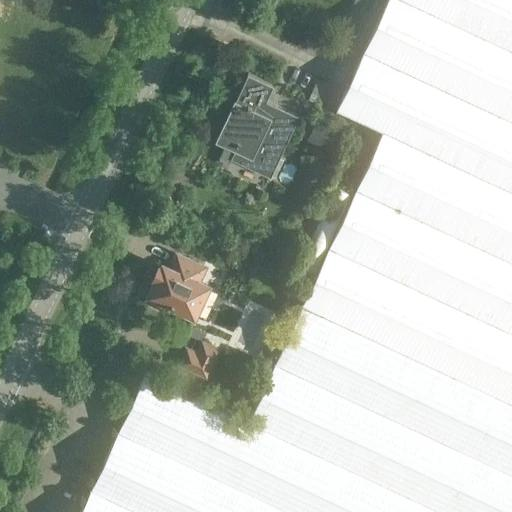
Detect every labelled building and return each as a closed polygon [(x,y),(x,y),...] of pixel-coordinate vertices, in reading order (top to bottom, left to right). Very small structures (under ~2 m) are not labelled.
[(145,370),(90,489),(79,511),(511,511),(511,0),(387,0),(338,108),(383,129),(249,418),(145,370)] [(298,112),(277,102),(266,97),(271,86),(249,75),(237,100),(234,99),(215,140),(236,149),(238,145),(253,152),(248,164),(270,174),(298,112)] [(348,132),(329,124),(320,146),(339,154),(348,132)] [(152,283),(146,297),(170,308),(172,304),(194,314),(207,285),(197,280),(203,266),(177,254),(171,268),(164,264),(162,267),(159,265),(154,277),(157,278),(154,284),(152,283)] [(203,342),(198,353),(187,348),(180,363),(206,375),(218,349),(203,342)]
